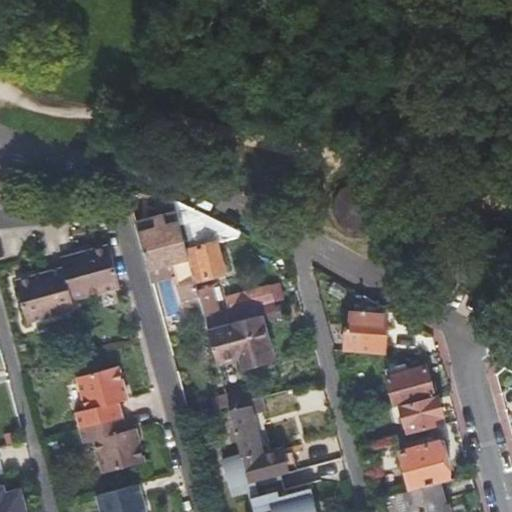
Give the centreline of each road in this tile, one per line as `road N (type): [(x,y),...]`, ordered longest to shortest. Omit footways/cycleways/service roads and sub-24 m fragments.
road 1 (track): [(0,89),(50,112),(123,113),(382,166),(511,208)]
road 2 (residential): [(0,190),(7,220),(117,214),(197,511)]
road 3 (residential): [(292,244),(219,203),(0,138)]
road 4 (residential): [(292,244),(364,511)]
road 5 (residential): [(56,511),(0,294)]
road 6 (residential): [(454,333),(504,511)]
road 7 (residential): [(454,333),(292,244)]
